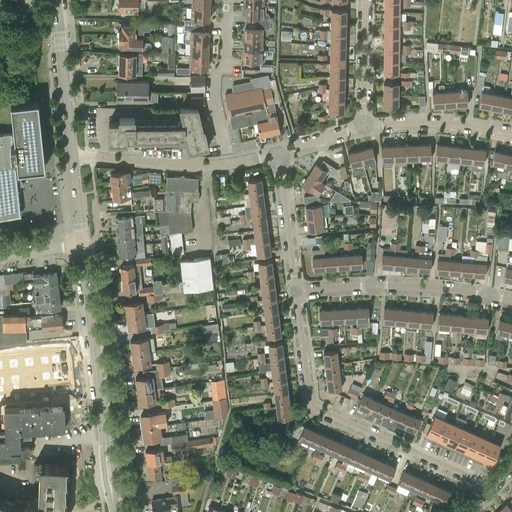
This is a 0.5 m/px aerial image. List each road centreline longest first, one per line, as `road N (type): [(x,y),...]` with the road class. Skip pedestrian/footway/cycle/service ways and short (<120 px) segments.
road 1 (residential): [(491,486),(309,402),(296,293)]
road 2 (residential): [(135,511),(98,243)]
road 3 (tertiary): [(115,511),(82,246)]
road 4 (residential): [(511,301),(430,288),(296,293)]
road 5 (residential): [(228,165),(215,79),(225,68),(228,0)]
road 6 (tertiary): [(72,156),(54,0)]
road 7 (residential): [(228,165),(72,156)]
road 8 (residential): [(511,134),(435,123),(365,128)]
road 9 (residential): [(296,293),(278,154)]
road 10 (residential): [(365,128),(365,0)]
